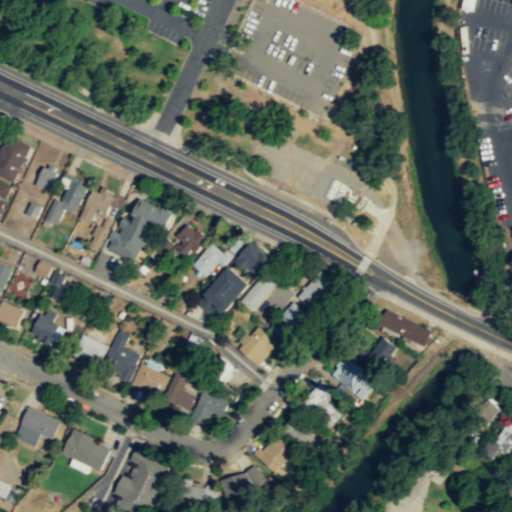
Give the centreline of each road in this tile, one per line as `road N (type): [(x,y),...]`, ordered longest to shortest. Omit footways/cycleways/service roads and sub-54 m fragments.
road 1 (residential): [(374,275),(216,447),(185,443),(0,355)]
road 2 (secondary): [(0,83),(290,224),(374,275)]
road 3 (secondary): [(374,275),(511,342)]
